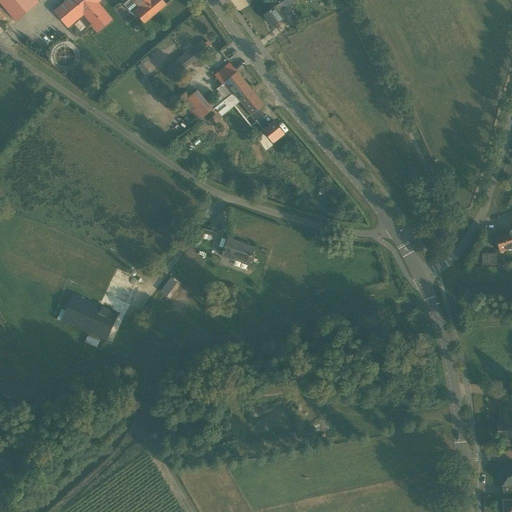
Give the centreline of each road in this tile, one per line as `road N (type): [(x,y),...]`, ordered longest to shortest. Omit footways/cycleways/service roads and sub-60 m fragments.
road 1 (unclassified): [(398,234),(300,220),(195,181),(0,48)]
road 2 (tertiary): [(398,234),(208,0)]
road 3 (track): [(481,215),(447,216),(339,0)]
road 4 (unclassified): [(421,279),(455,257),(481,215),(511,114)]
road 5 (track): [(53,511),(124,447),(161,362)]
road 6 (tertiary): [(421,279),(446,345),(460,458)]
road 7 (track): [(456,413),(317,409)]
